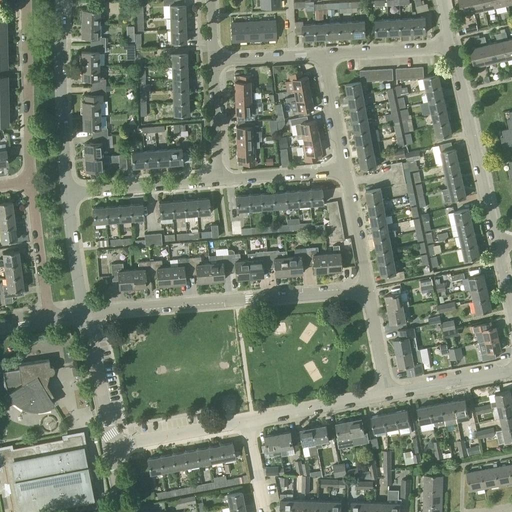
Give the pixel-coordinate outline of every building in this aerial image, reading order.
[(169,6),(170,19),(185,18),(184,5),(175,5),(175,0),(163,0),(163,6),(169,6)] [(278,0),(260,0),(261,9),(279,8),(278,0)] [(473,12),(470,0),(459,0),(463,14),(464,17),(466,16),(465,14),(473,12)] [(470,0),(473,12),(474,14),(477,14),(476,11),(484,9),(481,0),(470,0)] [(486,9),(495,7),(493,0),(481,0),(484,9),(485,12),(487,11),(486,9)] [(497,6),(505,4),(504,0),(493,0),(495,7),(495,10),(498,9),(497,6)] [(81,23),(98,24),(98,10),(81,9),(81,23)] [(185,30),(185,18),(170,19),(170,30),(185,30)] [(413,18),(400,19),(401,34),(413,33),(413,18)] [(413,18),(413,33),(426,32),(425,18),(413,18)] [(388,20),(389,34),(401,34),(400,19),(388,20)] [(316,38),(315,24),(303,24),(302,20),(296,21),(297,34),(303,34),(303,39),(316,38)] [(389,34),(388,20),(375,21),(376,35),(389,34)] [(274,21),(260,22),(261,40),(275,40),(274,21)] [(352,22),(353,36),(365,36),(364,21),(352,22)] [(245,22),(231,23),(232,42),(246,41),(245,22)] [(260,22),(245,22),(246,41),(261,40),(260,22)] [(327,23),(328,38),(341,37),(340,22),(327,23)] [(340,22),(341,37),(353,36),(352,22),(340,22)] [(90,45),(105,45),(105,38),(98,38),(98,24),(81,23),(81,37),(90,37),(90,45)] [(327,23),(315,24),(316,38),(328,38),(327,23)] [(185,30),(170,30),(171,43),(185,42),(185,30)] [(501,33),(506,59),(507,59),(507,62),(509,61),(509,58),(511,57),(511,38),(507,40),(506,32),(505,32),(501,33)] [(492,43),(496,61),(496,64),(499,63),(498,61),(506,59),(501,33),(496,34),(497,42),(492,43)] [(479,38),(485,64),(486,67),(488,66),(488,63),(496,61),(492,43),(486,44),(485,37),(479,38)] [(485,64),(479,38),(475,39),(476,47),(470,48),(474,66),(475,66),(476,69),(478,68),(477,66),(485,64)] [(80,52),(80,65),(97,66),(97,52),(105,52),(105,45),(90,45),(90,52),(80,52)] [(171,53),(171,66),(186,66),(186,53),(171,53)] [(97,66),(80,65),(80,79),(90,80),(90,86),(104,87),(104,79),(102,79),(102,71),(96,71),(97,66)] [(187,78),(186,66),(171,66),(172,79),(187,78)] [(291,90),(308,87),(306,76),(301,77),(300,71),(288,73),(290,81),(285,82),(286,91),(291,90)] [(423,77),(426,90),(441,87),(438,74),(423,77)] [(234,93),(250,92),(252,92),(251,75),(234,76),(234,82),(234,93)] [(172,79),(172,91),(187,90),(187,78),(172,79)] [(345,84),(348,97),(362,94),(359,81),(345,84)] [(290,101),(310,97),(308,87),(291,90),(293,90),(294,96),(285,98),(286,102),(290,101)] [(426,90),(429,102),(443,99),(441,87),(426,90)] [(187,90),(172,91),(173,104),(188,103),(187,90)] [(252,92),(250,92),(234,93),(234,104),(255,103),(255,98),(253,99),(253,92),(252,92)] [(362,94),(348,97),(350,109),(364,106),(362,94)] [(81,102),(82,116),(99,115),(99,103),(103,103),(103,95),(85,96),(86,102),(81,102)] [(310,97),(290,101),(292,112),(313,108),(310,97)] [(443,99),(429,102),(431,114),(446,111),(443,99)] [(389,102),(391,113),(397,112),(395,100),(389,102)] [(188,103),(173,104),(173,115),(188,114),(188,103)] [(256,114),(255,103),(234,104),(235,115),(236,115),(236,121),(238,120),(245,120),(255,120),(255,114),(256,114)] [(350,109),(352,120),(366,118),(364,106),(350,109)] [(400,111),(402,120),(410,119),(408,109),(400,111)] [(446,111),(431,114),(434,126),(449,123),(446,111)] [(91,129),(92,136),(107,136),(107,129),(100,129),(99,115),(82,116),(83,130),(91,129)] [(294,125),(296,135),(317,131),(315,120),(307,121),(306,116),(289,119),(291,125),(294,125)] [(366,118),(352,120),(354,132),(368,130),(366,118)] [(235,126),(236,138),(262,137),(262,132),(255,132),(255,123),(245,123),(245,120),(238,120),(238,126),(235,126)] [(449,123),(434,126),(437,137),(451,134),(449,123)] [(511,128),(509,129),(502,130),(504,137),(501,138),(503,147),(511,144),(511,128)] [(368,130),(354,132),(357,144),(371,142),(368,130)] [(317,131),(296,135),(297,139),(302,138),(303,144),(319,141),(317,131)] [(107,136),(92,136),(92,143),(83,143),(84,157),(101,157),(101,149),(108,148),(107,136)] [(262,137),(236,138),(236,148),(254,148),(254,147),(260,147),(260,142),(262,141),(262,137)] [(279,149),(287,147),(285,137),(277,138),(279,149)] [(303,144),(301,145),(305,162),(322,158),(320,152),(321,152),(319,141),(303,144)] [(359,157),(373,154),(371,142),(357,144),(359,157)] [(254,148),(236,148),(236,159),(237,159),(237,165),(254,165),(254,148)] [(440,152),(443,164),(458,161),(455,148),(440,152)] [(180,149),(168,150),(169,164),(182,163),(180,149)] [(169,164),(168,150),(157,151),(158,165),(169,164)] [(405,153),(407,160),(420,158),(419,150),(405,153)] [(144,152),(145,167),(158,165),(157,151),(144,152)] [(145,167),(144,152),(131,153),(132,168),(145,167)] [(375,166),(373,154),(359,157),(361,169),(375,166)] [(118,156),(119,169),(126,168),(125,155),(118,156)] [(101,157),(84,157),(85,172),(102,171),(102,163),(108,163),(108,156),(101,157)] [(405,162),(406,168),(409,167),(410,172),(415,170),(413,160),(405,162)] [(390,163),(391,170),(402,168),(401,161),(390,163)] [(458,161),(443,164),(445,176),(460,173),(458,161)] [(405,183),(406,183),(412,182),(410,172),(409,167),(406,168),(402,169),(403,173),(404,178),(405,183)] [(463,184),(460,173),(445,176),(448,188),(463,184)] [(406,183),(409,195),(414,194),(412,182),(406,183)] [(466,197),(463,184),(448,188),(441,189),(442,195),(449,193),(451,200),(466,197)] [(309,189),(310,204),(322,203),(321,188),(309,189)] [(365,190),(368,203),(382,200),(379,188),(365,190)] [(309,189),(296,191),(298,205),(310,204),(309,189)] [(298,205),(296,191),(284,192),(286,206),(298,205)] [(271,193),(272,208),(286,206),(284,192),(271,193)] [(272,208),(271,193),(260,194),(261,209),(272,208)] [(247,195),(249,210),(261,209),(260,194),(247,195)] [(249,210),(247,195),(235,196),(236,211),(249,210)] [(418,197),(420,207),(426,206),(424,196),(418,197)] [(196,199),(197,214),(209,213),(207,198),(196,199)] [(184,200),(185,215),(197,214),(196,199),(184,200)] [(185,215),(184,200),(171,201),(173,216),(185,215)] [(384,212),(382,200),(368,203),(370,215),(384,212)] [(0,202),(0,216),(13,215),(11,201),(0,202)] [(173,216),(171,201),(158,202),(159,217),(173,216)] [(129,205),(131,220),(142,218),(141,204),(129,205)] [(129,205),(117,206),(118,221),(131,220),(129,205)] [(117,206),(105,207),(106,222),(118,221),(117,206)] [(106,222),(105,207),(92,208),(93,223),(106,222)] [(453,212),(456,224),(471,221),(468,208),(453,212)] [(384,212),(370,215),(372,227),(386,224),(384,212)] [(13,215),(0,216),(0,228),(14,226),(13,215)] [(423,221),(425,231),(431,230),(429,220),(423,221)] [(456,224),(459,236),(474,233),(471,221),(456,224)] [(209,225),(210,232),(211,237),(218,237),(216,224),(209,225)] [(372,227),(374,239),(388,236),(395,235),(394,229),(387,231),(386,224),(372,227)] [(14,226),(0,228),(0,241),(16,239),(14,226)] [(331,235),(329,235),(330,242),(344,239),(342,233),(331,235)] [(459,236),(461,248),(477,245),(474,233),(459,236)] [(388,236),(374,239),(376,251),(391,249),(388,236)] [(95,239),(80,241),(82,271),(88,270),(88,276),(98,275),(95,239)] [(444,244),(437,245),(438,255),(445,254),(444,244)] [(333,253),(325,253),(327,271),(340,269),(338,245),(332,245),(333,253)] [(477,245),(461,248),(464,261),(479,257),(477,245)] [(317,247),(305,248),(306,262),(312,261),(313,272),(327,271),(325,253),(317,254),(317,247)] [(294,256),(286,257),(288,274),(301,273),(300,262),(306,262),(305,248),(294,248),(294,256)] [(393,261),(391,249),(376,251),(379,263),(393,261)] [(227,250),(226,250),(227,254),(228,269),(234,268),(234,271),(235,278),(249,277),(247,260),(239,261),(239,253),(234,254),(234,251),(232,250),(227,250)] [(278,250),(266,251),(267,265),(273,265),(274,275),(288,274),(286,257),(278,258),(278,250)] [(0,266),(3,266),(19,264),(18,251),(1,253),(2,260),(1,259),(0,259),(0,266)] [(255,259),(247,260),(249,277),(262,276),(261,266),(267,265),(266,251),(254,252),(255,259)] [(216,255),(207,256),(208,263),(209,280),(223,279),(222,272),(222,269),(228,269),(227,254),(216,255)] [(430,258),(432,268),(438,266),(436,256),(430,258)] [(200,257),(188,258),(189,272),(195,271),(196,282),(209,280),(208,263),(201,264),(200,257)] [(177,266),(169,267),(171,284),(184,282),(183,272),(189,272),(188,258),(176,259),(177,266)] [(161,260),(149,261),(150,275),(156,274),(157,285),(171,284),(169,267),(161,267),(161,260)] [(138,269),(130,270),(131,287),(144,286),(143,276),(150,275),(149,261),(137,262),(138,269)] [(393,261),(379,263),(381,275),(395,273),(393,261)] [(121,263),(110,264),(111,278),(116,277),(117,288),(131,287),(130,270),(122,270),(121,263)] [(19,264),(3,266),(5,279),(21,276),(19,264)] [(450,276),(452,281),(464,278),(463,273),(450,276)] [(483,274),(468,277),(470,289),(486,286),(483,274)] [(23,289),(21,276),(5,279),(6,285),(2,285),(3,297),(16,296),(15,290),(23,289)] [(420,287),(432,285),(431,278),(419,281),(420,287)] [(436,285),(437,292),(445,290),(444,284),(436,285)] [(420,287),(422,293),(433,290),(432,285),(420,287)] [(486,286),(470,289),(473,301),(488,298),(486,286)] [(385,295),(388,309),(402,306),(409,305),(408,300),(401,301),(400,292),(385,295)] [(488,298),(473,301),(476,313),(491,310),(488,298)] [(456,309),(455,306),(454,302),(447,304),(448,307),(446,308),(447,311),(456,309)] [(447,304),(437,306),(439,313),(447,311),(446,308),(448,307),(447,304)] [(402,306),(388,309),(390,322),(405,320),(402,306)] [(428,318),(429,324),(441,322),(439,316),(428,318)] [(453,320),(441,323),(443,331),(455,329),(453,320)] [(477,330),(479,342),(485,341),(497,338),(495,326),(491,327),(490,321),(470,325),(472,331),(477,330)] [(455,329),(443,331),(444,338),(459,335),(457,328),(455,329)] [(395,350),(396,353),(406,351),(411,351),(408,338),(415,337),(413,329),(399,331),(400,338),(393,339),(395,350)] [(497,338),(485,341),(487,352),(480,354),(482,361),(495,357),(494,351),(500,350),(497,338)] [(460,347),(454,349),(447,350),(449,355),(450,361),(462,358),(460,347)] [(423,372),(419,349),(411,351),(406,351),(396,353),(398,367),(405,366),(407,375),(423,372)] [(17,368),(1,371),(2,380),(4,388),(8,395),(14,401),(22,406),(28,408),(35,408),(43,407),(50,404),(52,403),(43,389),(47,387),(45,383),(45,381),(47,374),(48,374),(49,374),(49,375),(49,374),(50,374),(51,374),(52,374),(52,373),(53,373),(53,372),(54,372),(54,371),(54,370),(54,369),(54,368),(53,368),(53,367),(52,366),(51,366),(51,365),(50,365),(48,365),(47,359),(41,360),(16,363),(17,368)] [(494,393),(497,405),(511,402),(511,401),(510,390),(494,393)] [(453,401),(456,416),(467,414),(464,398),(453,401)] [(441,403),(444,418),(456,416),(453,401),(441,403)] [(500,417),(511,414),(511,402),(497,405),(500,417)] [(441,403),(429,405),(432,421),(444,418),(441,403)] [(491,403),(482,405),(483,409),(484,408),(485,412),(493,410),(491,403)] [(432,421),(429,405),(416,408),(419,423),(432,421)] [(482,405),(474,407),(476,414),(485,412),(484,408),(483,409),(482,405)] [(395,412),(398,428),(409,425),(406,410),(395,412)] [(383,415),(385,430),(398,428),(395,412),(383,415)] [(511,414),(500,417),(502,430),(511,427),(511,414)] [(385,430),(383,415),(371,417),(374,432),(385,430)] [(361,419),(349,421),(353,444),(368,442),(366,433),(363,433),(361,419)] [(353,444),(349,421),(335,423),(338,438),(336,438),(338,444),(348,442),(348,445),(353,444)] [(325,425),(313,427),(316,442),(317,448),(322,447),(321,441),(328,440),(325,425)] [(317,448),(316,442),(313,427),(300,430),(303,445),(308,444),(310,455),(318,454),(317,448)] [(511,427),(502,430),(505,441),(511,439),(511,427)] [(493,428),(484,430),(485,434),(486,433),(487,437),(495,435),(493,428)] [(484,430),(477,432),(478,439),(487,437),(486,433),(485,434),(484,430)] [(277,434),(280,449),(281,456),(288,454),(287,447),(292,446),(290,431),(277,434)] [(11,511),(10,511),(34,511),(93,501),(92,496),(91,496),(87,478),(87,479),(85,479),(82,468),(85,468),(83,455),(85,455),(81,434),(66,436),(67,439),(62,440),(62,439),(12,448),(12,449),(10,450),(9,447),(0,448),(0,459),(1,463),(3,463),(7,483),(8,482),(10,493),(9,493),(12,511),(11,511)] [(280,449),(277,434),(264,436),(266,444),(267,451),(268,451),(269,456),(275,455),(274,450),(280,449)] [(464,440),(457,441),(459,450),(462,450),(462,448),(465,448),(464,440)] [(439,441),(432,443),(434,452),(437,451),(437,450),(440,449),(439,441)] [(219,445),(222,459),(234,457),(231,442),(219,445)] [(207,447),(210,462),(222,459),(219,445),(207,447)] [(195,449),(198,464),(210,462),(207,447),(195,449)] [(460,458),(467,457),(465,448),(462,448),(462,450),(459,450),(460,458)] [(183,452),(186,466),(198,464),(195,449),(183,452)] [(435,459),(442,458),(440,449),(437,450),(437,451),(434,452),(435,459)] [(171,454),(174,469),(186,466),(183,452),(171,454)] [(420,453),(412,455),(413,464),(422,462),(420,453)] [(174,469),(171,454),(159,456),(162,471),(174,469)] [(162,471),(159,456),(146,459),(149,473),(162,471)] [(367,460),(371,479),(378,478),(374,458),(367,460)] [(297,475),(303,474),(302,464),(301,461),(294,462),(295,466),(297,475)] [(308,463),(302,464),(303,474),(304,475),(310,474),(308,463)] [(339,464),(341,476),(347,475),(347,477),(359,475),(357,469),(346,471),(344,463),(339,464)] [(332,465),(332,466),(335,477),(338,477),(341,476),(339,464),(332,465)] [(494,467),(498,487),(511,485),(508,465),(494,467)] [(494,467),(481,470),(485,490),(498,487),(494,467)] [(485,490),(481,470),(466,473),(470,493),(485,490)] [(423,490),(441,491),(442,476),(424,475),(423,490)] [(226,480),(227,486),(239,484),(239,479),(238,477),(226,480)] [(214,482),(215,488),(227,486),(226,480),(214,482)] [(400,497),(409,497),(410,481),(401,480),(400,497)] [(214,482),(202,484),(203,490),(215,488),(214,482)] [(190,487),(191,493),(203,490),(202,484),(190,487)] [(191,493),(190,487),(178,489),(179,495),(191,493)] [(166,492),(167,497),(179,495),(178,489),(166,492)] [(387,503),(386,511),(399,511),(400,504),(400,505),(401,505),(401,499),(398,499),(398,490),(388,490),(387,503)] [(423,490),(423,505),(441,506),(441,491),(423,490)] [(227,495),(229,507),(244,505),(241,492),(227,495)] [(280,503),(279,511),(291,511),(292,500),(285,500),(285,494),(280,494),(280,503)] [(193,495),(179,497),(181,506),(195,503),(193,495)] [(292,500),(291,511),(304,511),(305,501),(292,500)] [(305,501),(304,511),(317,511),(318,501),(305,501)] [(318,501),(317,511),(328,511),(329,501),(318,501)] [(329,501),(328,511),(340,511),(340,502),(329,501)] [(350,511),(362,511),(363,502),(351,502),(350,511)] [(363,502),(362,511),(374,511),(375,503),(363,502)] [(386,511),(387,503),(375,503),(374,511),(386,511)]
